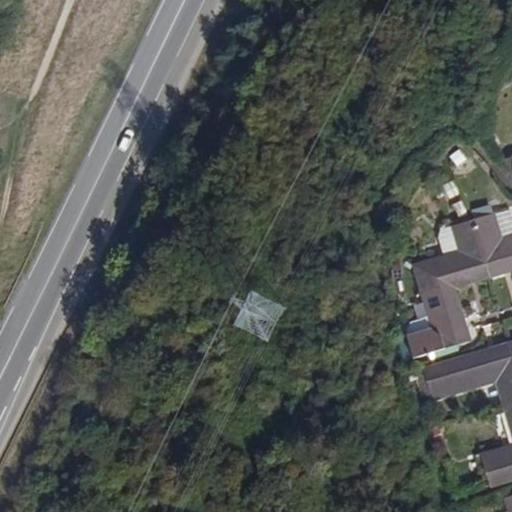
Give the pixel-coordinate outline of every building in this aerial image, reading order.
[(456,228),(496,218),(494,210),(454,221),(456,228)] [(511,213),(511,214),(496,218),(502,239),(511,236),(511,213)] [(511,236),(502,239),(496,218),(456,228),(462,252),(444,258),(415,266),(434,332),(410,339),(414,355),(463,342),(458,326),(463,324),(453,288),(471,284),(471,282),(468,275),(510,264),(511,271),(511,272),(511,236)] [(462,252),(456,228),(442,232),(438,237),(444,258),(462,252)] [(471,282),(511,271),(510,264),(468,275),(471,282)] [(467,341),(463,324),(458,326),(463,342),(467,341)] [(489,487),(511,479),(511,343),(426,369),(435,400),(495,382),(511,439),(511,447),(480,457),(489,487)]
